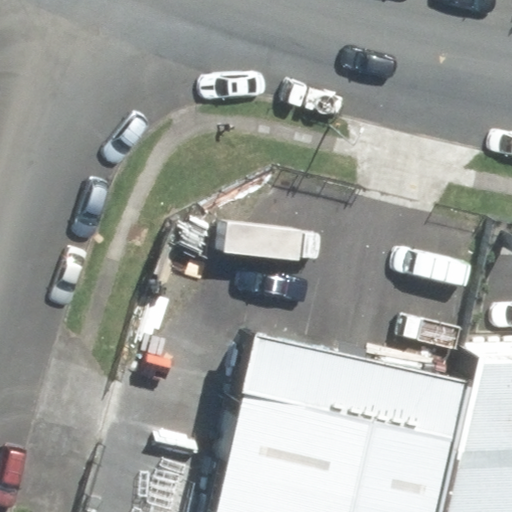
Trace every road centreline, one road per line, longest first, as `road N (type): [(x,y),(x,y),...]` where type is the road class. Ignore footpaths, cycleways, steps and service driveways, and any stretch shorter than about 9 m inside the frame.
road 1 (unclassified): [(0,240),(68,0)]
road 2 (unclassified): [(283,0),(511,64)]
